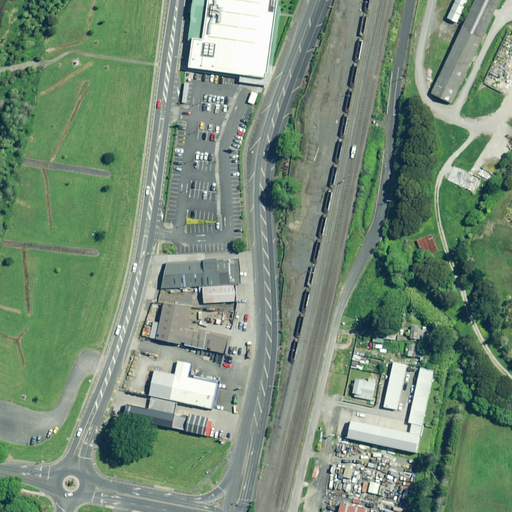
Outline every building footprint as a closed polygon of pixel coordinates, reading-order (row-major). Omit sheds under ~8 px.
[(262,80),(272,0),(203,0),(198,44),(187,43),(184,70),(262,80)] [(511,0),(455,0),(448,18),(458,23),(468,0),(475,0),(432,93),(451,102),(499,0),(511,0)] [(432,235),(417,242),(423,258),(438,252),(432,235)] [(170,267),(170,271),(166,293),(209,290),(238,288),(237,264),(170,267)] [(209,290),(209,309),(241,307),(240,290),(209,290)] [(158,305),(151,342),(232,359),(235,342),(194,334),(198,310),(158,305)] [(422,338),(422,335),(434,336),(434,328),(423,327),(423,324),(409,323),(408,337),(422,338)] [(382,330),(382,338),(397,340),(397,331),(382,330)] [(405,352),(408,352),(408,356),(420,357),(420,362),(431,363),(431,358),(426,357),(426,351),(420,350),(421,342),(406,341),(405,352)] [(151,372),(145,398),(207,410),(212,384),(184,379),(186,365),(174,363),(171,376),(151,372)] [(404,367),(389,364),(379,410),(394,413),(404,367)] [(431,377),(415,373),(404,427),(420,430),(431,377)] [(376,380),(369,378),(368,381),(355,379),(353,393),(355,394),(354,397),(372,400),(376,380)] [(121,419),(167,429),(173,405),(147,400),(145,411),(123,407),(121,419)] [(203,420),(183,416),(179,434),(199,438),(203,420)] [(417,435),(346,419),(341,438),(412,454),(417,435)] [(338,449),(342,450),(343,447),(344,447),(345,442),(326,439),(324,453),(337,455),(338,449)] [(352,444),(346,443),(344,451),(350,453),(352,444)] [(361,446),(353,444),(350,459),(359,461),(361,446)]
